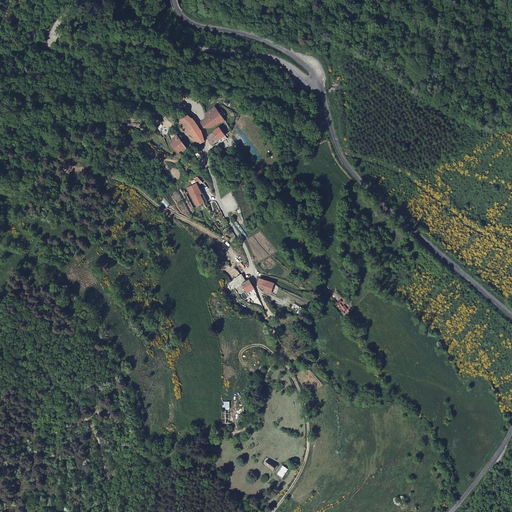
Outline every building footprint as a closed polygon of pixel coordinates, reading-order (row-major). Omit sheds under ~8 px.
[(207,118),(202,122),(205,127),(210,129),(221,122),(224,120),(215,108),(212,110),(206,115),(207,118)] [(181,120),(191,133),(196,141),(201,143),(207,140),(203,132),(193,119),(186,113),(181,120)] [(181,120),(178,123),(188,135),(191,133),(181,120)] [(165,127),(157,122),(144,140),(153,146),(162,132),(165,127)] [(162,132),(153,146),(159,150),(164,139),(169,130),(165,127),(162,132)] [(220,141),(225,137),(225,136),(220,129),(214,133),(220,141)] [(214,145),(220,141),(214,133),(208,137),(211,141),(214,145)] [(179,138),(177,140),(171,144),(180,155),(187,149),(179,138)] [(197,205),(201,203),(207,201),(203,192),(202,193),(197,183),(191,186),(188,187),(197,205)] [(247,293),(254,289),(251,279),(247,281),(243,274),(230,281),(238,295),(246,290),(247,293)] [(270,294),(273,284),(259,279),(259,285),(261,289),(270,294)] [(269,466),(278,470),(281,464),(271,459),(269,466)] [(283,474),(289,477),(293,467),(288,464),(283,474)]
